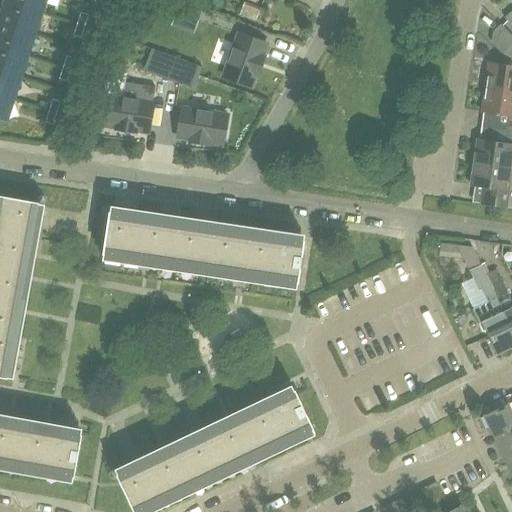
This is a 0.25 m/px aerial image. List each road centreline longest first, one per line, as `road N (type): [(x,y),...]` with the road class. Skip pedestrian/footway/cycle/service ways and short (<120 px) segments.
road 1 (residential): [(0,160),(240,195)]
road 2 (residential): [(410,220),(427,171),(446,161),(475,0)]
road 3 (unclassified): [(240,195),(338,0)]
road 4 (residential): [(511,375),(346,452)]
road 5 (residential): [(240,195),(410,220)]
road 6 (residential): [(346,452),(221,511)]
road 7 (residential): [(367,497),(480,446)]
